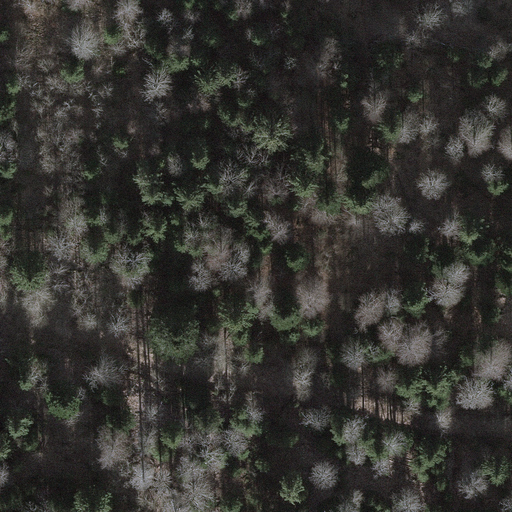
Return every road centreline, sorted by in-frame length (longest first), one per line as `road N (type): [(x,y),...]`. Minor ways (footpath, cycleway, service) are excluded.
road 1 (track): [(0,309),(271,390),(511,434)]
road 2 (track): [(0,359),(84,461),(161,511)]
